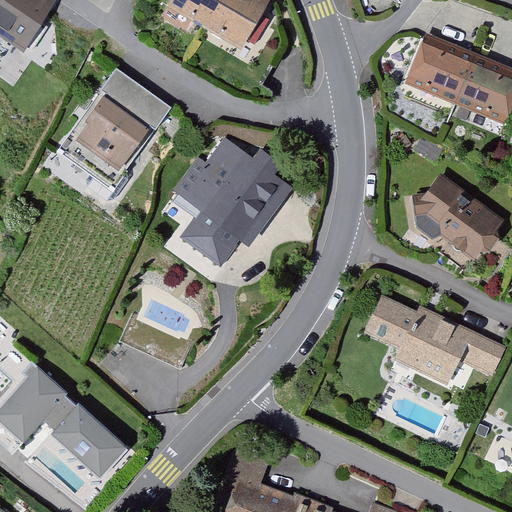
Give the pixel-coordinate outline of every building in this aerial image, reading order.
[(0,0),(0,40),(19,52),(51,1),(49,0),(0,0)] [(269,5),(259,0),(179,0),(171,15),(241,55),(269,5)] [(511,95),(511,75),(426,43),(411,82),(504,117),(511,95)] [(117,70),(101,92),(145,122),(120,162),(106,153),(110,146),(78,125),(63,146),(116,183),(169,108),(117,70)] [(101,92),(78,125),(110,146),(106,153),(120,162),(145,122),(101,92)] [(198,159),(178,187),(206,206),(186,234),(223,260),(243,231),(251,237),(289,184),(271,171),(279,160),(258,145),(251,155),(226,138),(207,165),(198,159)] [(499,217),(442,175),(426,194),(417,195),(419,211),(428,211),(441,219),(444,234),(477,254),(486,241),(492,247),(501,235),(493,225),(499,217)] [(417,316),(382,299),(368,328),(400,344),(394,356),(445,381),(458,355),(490,371),(502,348),(421,308),(417,316)] [(129,444),(36,359),(0,397),(0,416),(24,438),(43,417),(54,427),(51,431),(100,476),(129,444)] [(237,448),(222,486),(233,490),(224,511),(388,511),(375,507),(372,511),(330,511),(261,484),(270,461),(237,448)]
